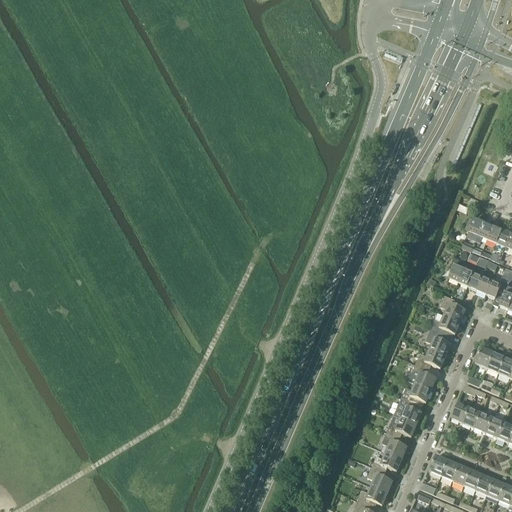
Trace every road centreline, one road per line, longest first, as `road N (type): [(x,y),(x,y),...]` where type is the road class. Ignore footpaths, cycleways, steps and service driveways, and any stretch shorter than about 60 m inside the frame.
road 1 (primary): [(434,34),(236,511)]
road 2 (primary): [(250,511),(460,44)]
road 3 (unclassified): [(209,511),(360,154),(382,81),(368,43)]
road 4 (track): [(22,511),(175,414),(256,257)]
road 5 (residential): [(511,342),(478,333),(470,343),(399,511)]
